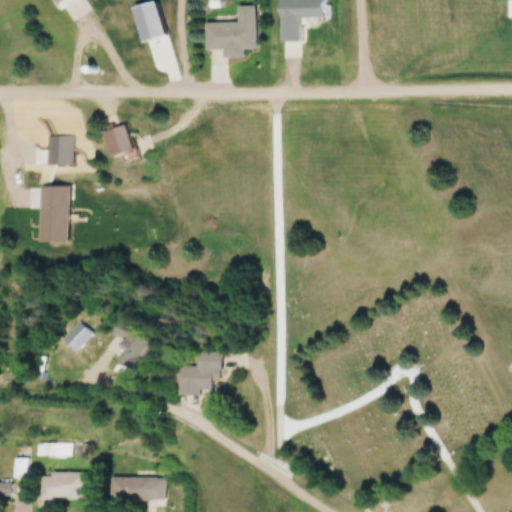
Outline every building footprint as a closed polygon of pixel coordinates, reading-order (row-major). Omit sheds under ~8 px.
[(257,47),(257,4),(239,4),(239,21),(206,22),(207,48),(224,48),(224,56),(245,56),(245,47),(257,47)] [(137,155),(128,122),(106,128),(114,158),(128,154),(129,157),(137,155)] [(121,329),(109,357),(141,370),(153,343),(121,329)] [(180,365),(180,394),(201,394),(201,390),(219,390),(219,349),(196,349),(196,365),(180,365)] [(53,511),(53,499),(86,499),(86,471),(41,471),(41,511),(53,511)] [(111,501),(164,501),(164,476),(111,476),(111,501)] [(0,494),(8,494),(8,482),(0,482),(0,494)]
